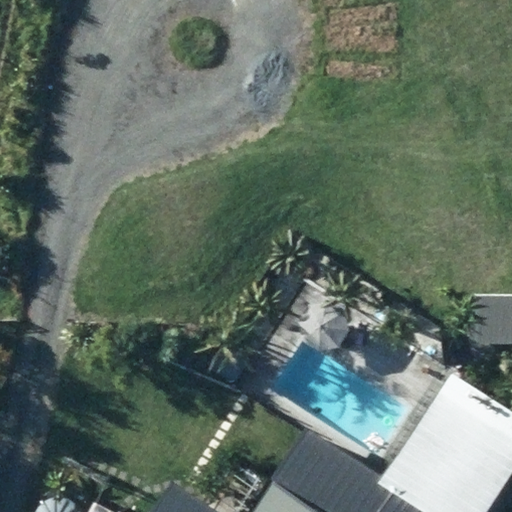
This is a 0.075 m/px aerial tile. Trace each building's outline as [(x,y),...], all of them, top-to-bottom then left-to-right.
[(511,289),(484,288),(480,343),(511,344),(511,289)] [(511,415),(465,383),(397,484),(438,511),(503,511),(511,499),(511,415)] [(308,431),(271,406),(248,439),(285,464),(308,431)] [(336,511),(291,484),(273,511),(336,511)] [(137,511),(112,498),(104,511),(137,511)]
